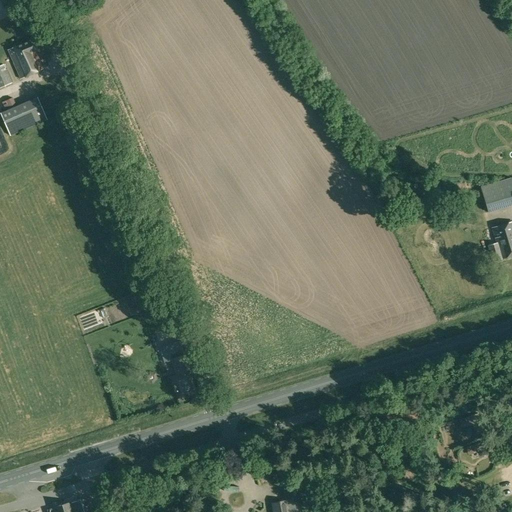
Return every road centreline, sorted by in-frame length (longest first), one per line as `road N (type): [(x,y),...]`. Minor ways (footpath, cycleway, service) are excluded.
road 1 (unclassified): [(221,415),(40,0)]
road 2 (primary): [(221,415),(511,326)]
road 3 (unclassified): [(231,437),(374,393),(511,366)]
road 4 (unclassified): [(92,480),(231,437)]
road 5 (primary): [(85,456),(221,415)]
